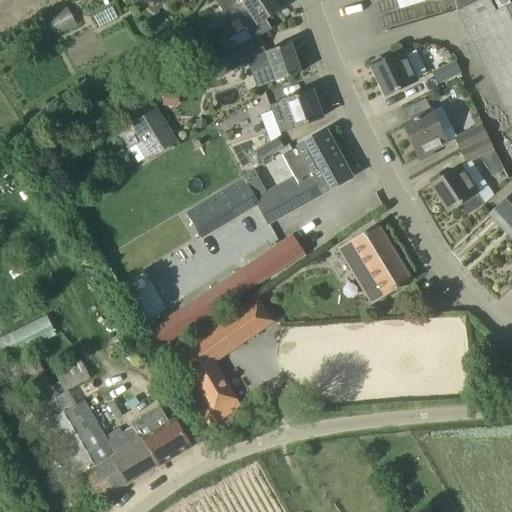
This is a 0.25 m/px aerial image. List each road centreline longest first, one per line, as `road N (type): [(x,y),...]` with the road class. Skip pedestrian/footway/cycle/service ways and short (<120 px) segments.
road 1 (unclassified): [(126,511),(167,480),(281,435),(354,421),(511,410)]
road 2 (residential): [(511,339),(423,242),(369,147),(309,0)]
